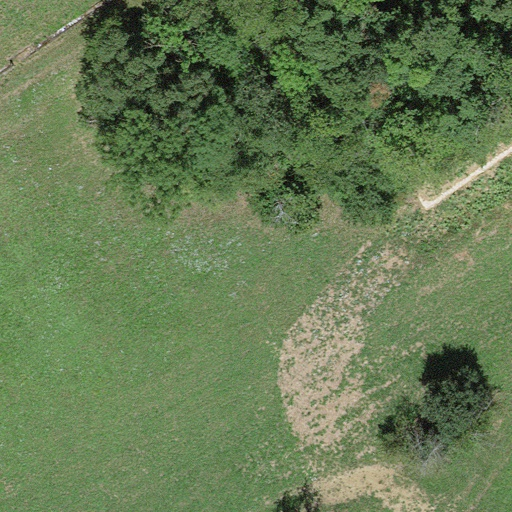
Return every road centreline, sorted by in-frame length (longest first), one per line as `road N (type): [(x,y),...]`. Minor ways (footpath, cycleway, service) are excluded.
road 1 (track): [(308,511),(505,416),(463,511)]
road 2 (track): [(0,102),(158,0)]
